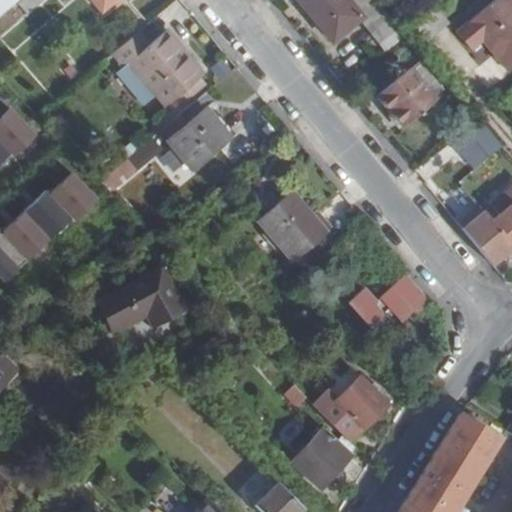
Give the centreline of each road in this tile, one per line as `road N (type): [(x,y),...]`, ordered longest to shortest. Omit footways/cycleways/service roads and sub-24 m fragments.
road 1 (residential): [(503,329),(226,0)]
road 2 (residential): [(503,329),(375,511)]
